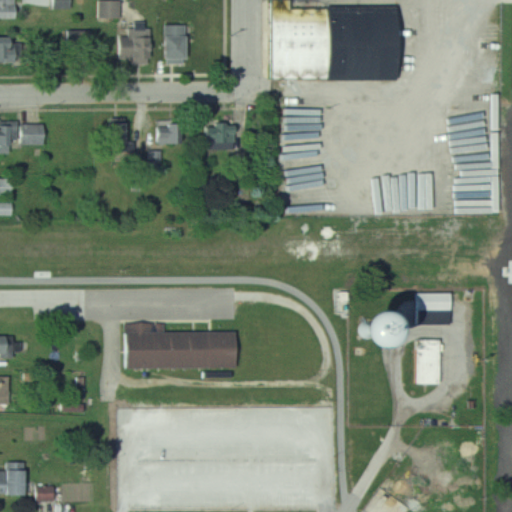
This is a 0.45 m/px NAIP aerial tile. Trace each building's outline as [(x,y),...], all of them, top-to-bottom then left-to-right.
[(0,0),(0,17),(14,18),(14,0),(0,0)] [(119,0),(96,0),(96,17),(119,17),(119,0)] [(268,79),(395,79),(394,7),(286,7),(286,0),(268,0),(268,79)] [(125,35),(116,35),(116,63),(149,63),(149,27),(125,27),(125,35)] [(90,68),(90,29),(64,29),(64,68),(90,68)] [(181,35),(158,35),(158,63),(181,63),(181,35)] [(9,36),(0,36),(0,63),(9,63),(9,36)] [(124,142),(124,118),(107,118),(107,151),(133,151),(133,142),(124,142)] [(203,119),(203,149),(234,149),(234,119),(203,119)] [(0,153),(9,154),(9,145),(42,144),(42,122),(0,122),(0,153)] [(151,123),(151,145),(179,145),(179,123),(151,123)] [(0,196),(12,196),(12,179),(0,178),(0,196)] [(0,214),(10,215),(10,203),(0,203),(0,214)] [(413,293),(413,324),(448,324),(448,293),(413,293)] [(162,331),(162,322),(122,322),(122,368),(234,368),(234,331),(162,331)] [(0,336),(0,354),(22,355),(22,337),(0,336)] [(434,384),(434,339),(411,339),(411,384),(434,384)] [(0,495),(23,495),(23,462),(3,462),(3,471),(0,470),(0,495)] [(34,500),(49,501),(50,488),(34,487),(34,500)]
